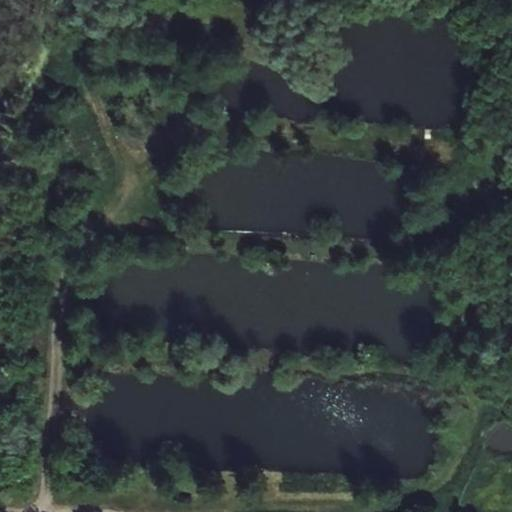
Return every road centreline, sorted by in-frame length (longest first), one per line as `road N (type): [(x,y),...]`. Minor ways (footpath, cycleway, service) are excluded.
road 1 (track): [(41,511),(62,286)]
road 2 (track): [(28,0),(0,162)]
